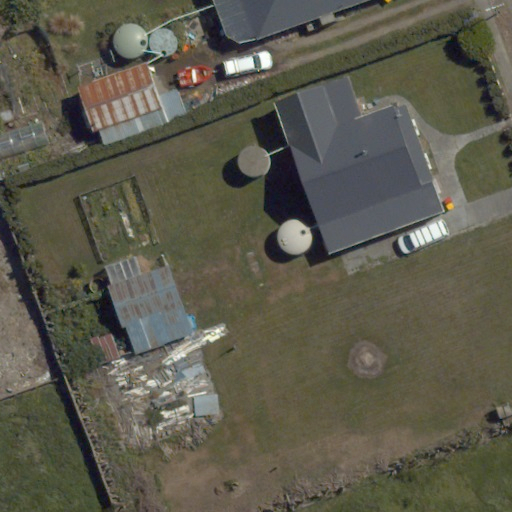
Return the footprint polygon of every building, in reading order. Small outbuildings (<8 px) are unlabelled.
[(227,0),(245,46),(360,0),(227,0)] [(147,63),(75,88),(90,133),(163,108),(147,63)] [(349,75),(275,99),(326,252),(436,215),(399,103),(362,115),(349,75)] [(305,216),(271,224),(280,266),(314,259),(305,216)] [(170,258),(114,275),(133,340),(189,324),(170,258)]
